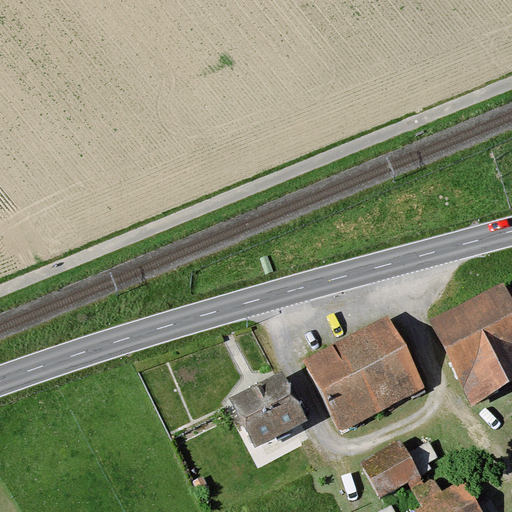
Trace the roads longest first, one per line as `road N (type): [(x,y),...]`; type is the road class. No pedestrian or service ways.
road 1 (residential): [(0,289),(511,79)]
road 2 (secondary): [(0,381),(511,230)]
road 3 (unknown): [(273,295),(343,450)]
